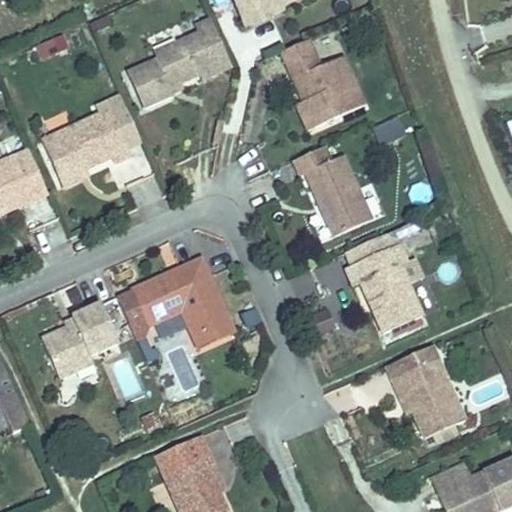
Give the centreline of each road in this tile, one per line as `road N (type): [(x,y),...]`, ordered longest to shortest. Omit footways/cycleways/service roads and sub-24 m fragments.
road 1 (residential): [(0,298),(215,208),(235,224),(287,336),(295,403)]
road 2 (residential): [(445,0),(451,52),(511,195)]
